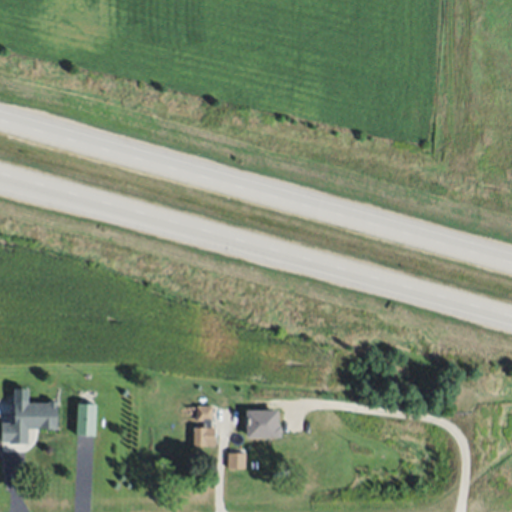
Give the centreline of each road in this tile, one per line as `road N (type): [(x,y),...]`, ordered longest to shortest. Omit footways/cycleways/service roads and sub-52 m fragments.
road 1 (trunk): [(511,263),(0,119)]
road 2 (trunk): [(0,182),(511,323)]
road 3 (trunk): [(0,186),(255,254)]
